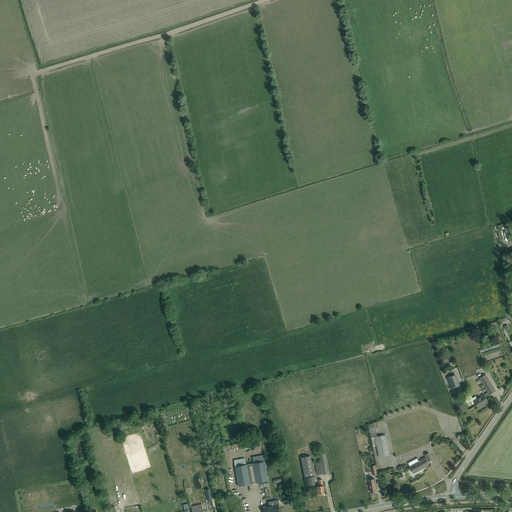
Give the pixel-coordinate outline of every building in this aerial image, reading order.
[(451,389),(461,386),(456,374),(447,378),(451,389)] [(478,408),(478,407),(484,404),(485,404),(488,402),(485,397),(490,394),(496,391),(486,375),(480,378),(488,392),(477,399),(476,396),(471,399),(471,400),(471,401),(473,404),(475,402),(478,408)] [(385,435),(375,437),(379,457),(390,455),(385,435)] [(315,463),(317,475),(329,473),(326,453),(319,454),(321,462),(315,463)] [(410,466),(414,474),(414,473),(420,470),(429,465),(428,463),(428,462),(429,461),(432,459),(429,453),(425,455),(426,457),(425,458),(420,461),(420,460),(419,460),(418,458),(408,463),(410,466)] [(263,455),(252,457),(254,463),(265,461),(263,455)] [(310,456),(301,458),(304,477),(314,475),(310,456)] [(254,463),(235,467),(238,486),(268,481),(265,461),(254,463)] [(325,489),(324,485),(323,485),(322,479),(318,480),(319,486),(316,487),(318,495),(324,493),(323,489),(325,489)] [(274,505),(263,507),(263,511),(279,511),(278,505),(279,504),(278,500),(273,501),(274,505)]
